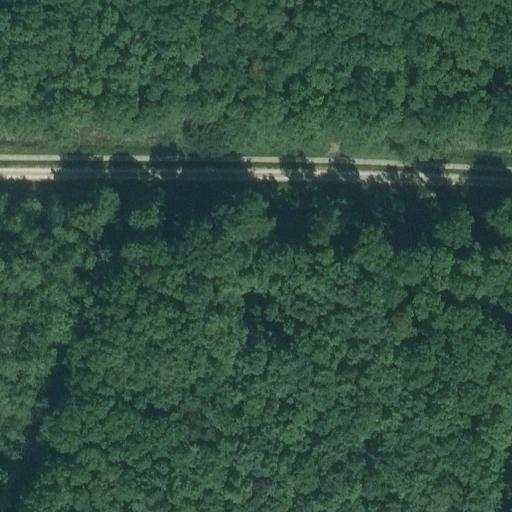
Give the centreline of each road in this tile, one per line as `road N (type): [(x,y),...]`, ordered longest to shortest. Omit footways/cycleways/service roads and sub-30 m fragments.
road 1 (track): [(0,171),(329,173)]
road 2 (track): [(329,173),(511,181)]
road 3 (track): [(330,162),(364,0)]
